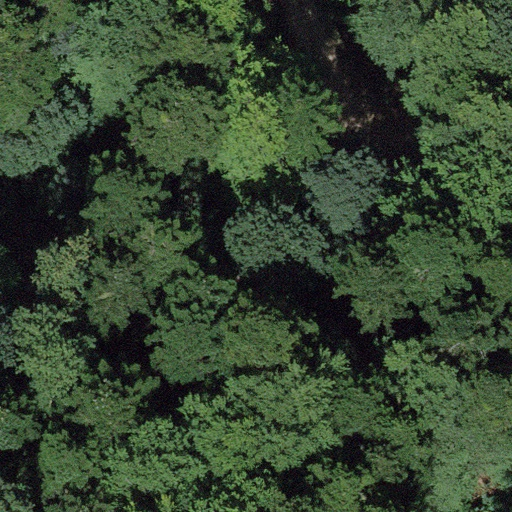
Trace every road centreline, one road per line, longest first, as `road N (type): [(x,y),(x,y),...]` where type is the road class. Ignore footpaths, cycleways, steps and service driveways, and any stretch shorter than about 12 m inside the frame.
road 1 (track): [(304,0),(337,78),(399,152),(341,217),(297,243),(158,289),(0,294)]
road 2 (track): [(511,223),(474,190),(399,152),(511,53)]
